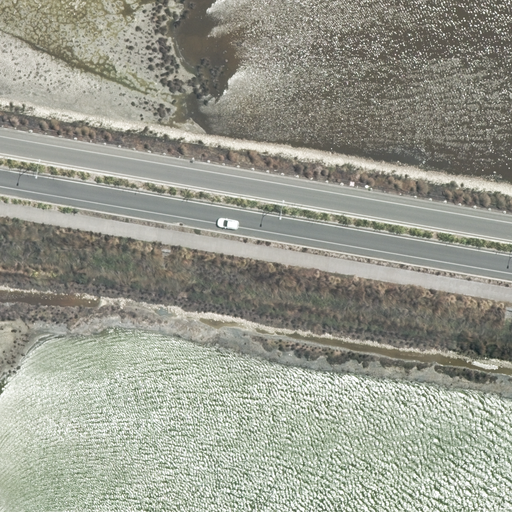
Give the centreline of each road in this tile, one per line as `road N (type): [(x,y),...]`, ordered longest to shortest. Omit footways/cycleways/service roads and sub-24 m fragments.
road 1 (tertiary): [(511,266),(0,174)]
road 2 (tertiary): [(0,143),(511,231)]
